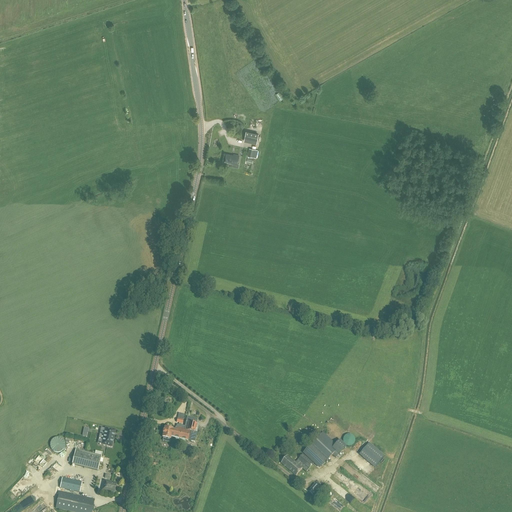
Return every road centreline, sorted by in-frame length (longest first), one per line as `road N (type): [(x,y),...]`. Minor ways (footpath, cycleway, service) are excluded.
road 1 (tertiary): [(154,371),(201,136),(185,0)]
road 2 (unclassified): [(292,479),(154,371)]
road 3 (tertiary): [(123,511),(154,371)]
